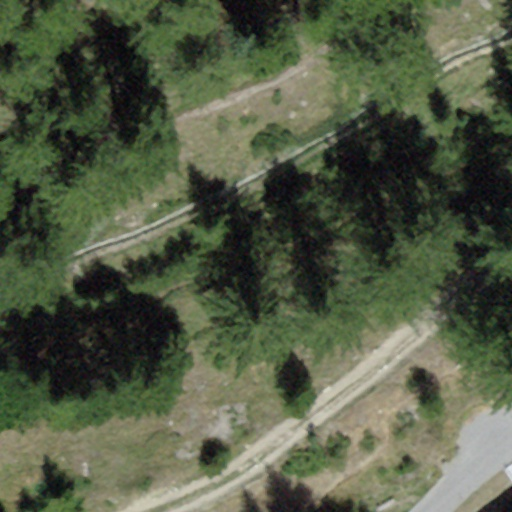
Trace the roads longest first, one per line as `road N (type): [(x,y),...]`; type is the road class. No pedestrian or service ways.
road 1 (track): [(511,262),(254,463),(146,511)]
road 2 (residential): [(420,511),(511,433)]
